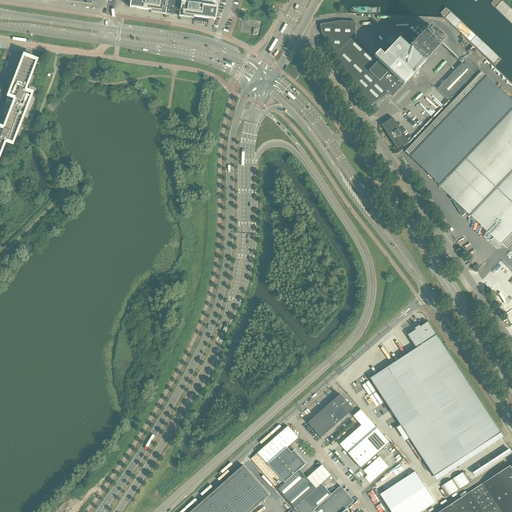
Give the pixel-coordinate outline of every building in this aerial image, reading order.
[(151,13),(160,14),(161,0),(130,0),(130,8),(151,11),(151,13)] [(179,17),(185,17),(187,0),(186,0),(161,0),(160,14),(179,17)] [(187,0),(185,17),(194,19),(194,17),(215,20),(218,0),(187,0)] [(403,35),(396,43),(393,46),(389,50),(388,51),(378,61),(355,39),(355,22),(340,21),(320,24),(320,25),(321,33),(329,45),(336,55),(369,106),(389,93),(392,96),(393,95),(394,95),(403,85),(408,80),(446,40),(430,26),(410,47),(405,43),(408,40),(403,35)] [(24,55),(2,112),(22,120),(33,93),(32,93),(27,91),(26,91),(37,61),(37,60),(32,58),(31,58),(30,58),(30,57),(25,55),(24,55)] [(437,89),(449,100),(477,70),(466,60),(437,89)] [(284,69),(292,75),(296,78),(299,75),(287,66),(284,69)] [(440,186),(453,198),(451,199),(454,202),(463,216),(466,215),(469,218),(471,215),(502,244),(511,233),(511,110),(502,120),(440,186)] [(22,120),(2,112),(1,112),(0,111),(0,156),(6,141),(7,142),(13,144),(22,120)] [(408,141),(404,135),(402,132),(399,127),(393,118),(382,125),(388,134),(391,139),(397,149),(401,146),(402,147),(404,146),(406,145),(404,144),(408,141)] [(370,379),(404,431),(434,477),(501,433),(428,322),(420,327),(419,325),(414,329),(415,330),(407,335),(416,349),(404,356),(370,379)] [(340,394),(334,399),(341,407),(346,402),(340,394)] [(334,399),(329,404),(335,411),(341,407),(334,399)] [(346,402),(341,407),(348,414),(353,409),(346,402)] [(329,404),(323,409),(330,416),(335,411),(329,404)] [(341,407),(335,411),(342,419),(348,414),(341,407)] [(323,409),(318,413),(325,421),(330,416),(323,409)] [(335,411),(330,416),(337,424),(342,419),(335,411)] [(318,413),(313,418),(319,426),(325,421),(318,413)] [(330,416),(325,421),(331,428),(337,424),(330,416)] [(307,423),(314,430),(319,426),(313,418),(307,423)] [(325,421),(319,426),(326,433),(331,428),(325,421)] [(319,426),(314,430),(320,438),(326,433),(319,426)] [(284,497),(299,484),(292,476),(305,464),(294,451),(293,450),(291,453),(287,448),(298,438),(288,427),(250,459),(284,497)] [(364,471),(368,475),(365,478),(370,483),(387,467),(379,457),(364,471)] [(250,511),(269,495),(243,466),(190,511),(250,511)] [(510,466),(439,511),(511,511),(511,466),(511,468),(510,466)] [(380,495),(390,511),(420,511),(435,503),(415,472),(380,495)] [(322,484),(294,508),(297,511),(341,511),(354,501),(340,486),(331,495),(322,484)]
